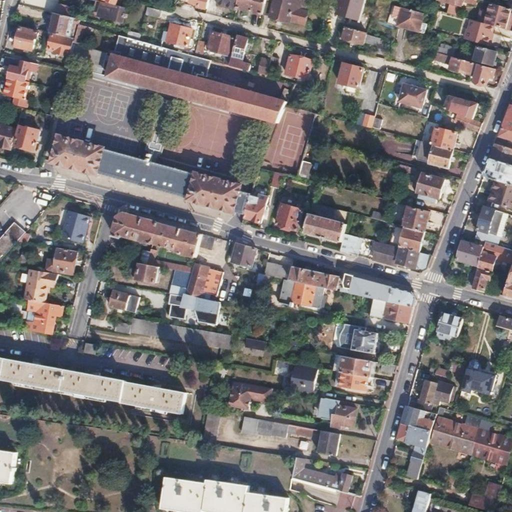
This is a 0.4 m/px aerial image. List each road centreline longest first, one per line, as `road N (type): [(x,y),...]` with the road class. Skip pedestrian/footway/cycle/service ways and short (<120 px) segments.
road 1 (residential): [(109,202),(437,288)]
road 2 (unclassified): [(176,9),(503,97)]
road 3 (residential): [(437,288),(374,511)]
road 4 (residential): [(503,97),(437,288)]
road 5 (unclassified): [(83,344),(109,202)]
